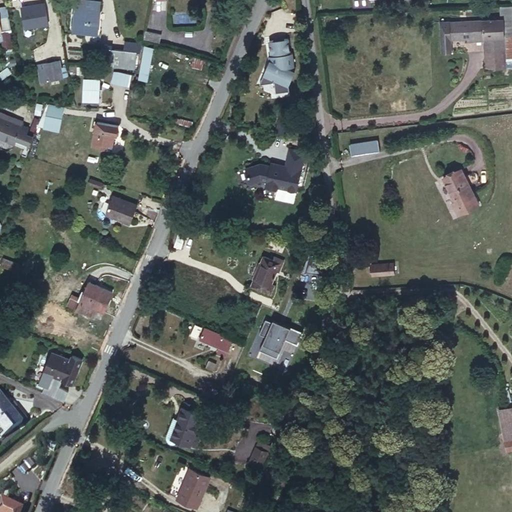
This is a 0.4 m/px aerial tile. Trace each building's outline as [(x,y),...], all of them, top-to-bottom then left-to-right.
[(92,29),(95,0),(75,0),(75,2),(72,1),(69,25),(92,29)] [(501,0),(503,14),(505,32),(503,32),(504,45),(506,63),(511,62),(511,18),(511,0),(501,0)] [(44,3),(22,7),(25,28),(48,24),(44,3)] [(442,47),(452,46),(451,36),(485,33),(486,47),(504,45),(503,32),(505,32),(503,14),(440,19),(442,47)] [(145,37),(160,40),(162,32),(146,29),(145,37)] [(268,58),(262,72),(272,77),(273,80),(274,91),(288,90),(287,84),(293,70),(291,52),(289,52),(287,37),(268,39),(270,60),(268,58)] [(110,61),(135,64),(136,51),(140,52),(141,43),(125,42),(124,50),(111,48),(110,61)] [(504,45),(486,47),(488,64),(506,63),(504,45)] [(150,47),(142,46),(136,77),(145,79),(150,47)] [(68,76),(66,67),(61,68),(59,61),(37,65),(39,75),(45,73),(47,81),(68,76)] [(130,85),(132,72),(113,69),(111,82),(130,85)] [(273,80),(272,77),(262,72),(258,82),(273,80)] [(83,76),(82,99),(100,100),(101,76),(83,76)] [(258,120),(263,101),(256,99),(251,118),(258,120)] [(59,113),(60,106),(45,104),(44,111),(59,113)] [(274,111),(273,130),(285,131),(286,112),(274,111)] [(0,137),(7,142),(19,122),(10,117),(9,120),(1,115),(0,114),(0,137)] [(114,129),(94,122),(87,141),(104,146),(106,137),(111,139),(114,129)] [(378,139),(349,143),(351,155),(380,151),(378,139)] [(274,166),(265,163),(250,167),(254,182),(265,179),(270,181),(269,186),(280,189),(281,186),(282,184),(300,189),(310,154),(294,149),(289,167),(281,165),(281,167),(274,166)] [(476,205),(457,167),(440,175),(453,201),(448,203),(455,216),(476,205)] [(105,181),(93,176),(91,181),(101,186),(105,181)] [(137,204),(112,194),(105,211),(130,221),(137,204)] [(283,274),(288,262),(278,257),(275,262),(264,257),(256,273),(261,275),(255,290),(272,299),(277,286),(272,284),(278,272),(283,274)] [(397,272),(396,262),(374,264),(375,275),(397,272)] [(75,306),(93,314),(97,307),(102,310),(112,289),(92,279),(86,291),(84,289),(75,306)] [(228,357),(233,345),(205,333),(200,345),(228,357)] [(70,359),(69,361),(51,352),(36,383),(42,386),(39,392),(62,403),(66,393),(54,385),(57,379),(59,380),(59,381),(70,385),(80,364),(70,359)] [(228,357),(220,354),(218,358),(226,362),(228,357)] [(20,426),(0,399),(0,436),(2,440),(20,426)] [(511,406),(498,409),(504,439),(511,437),(511,406)] [(211,419),(192,410),(187,423),(188,423),(181,440),(186,443),(199,448),(211,419)] [(188,423),(187,423),(182,421),(175,437),(174,440),(174,441),(175,443),(178,446),(182,447),(184,446),(186,443),(181,440),(188,423)] [(270,458),(258,453),(252,467),(264,472),(270,458)] [(198,510),(211,479),(191,470),(177,501),(198,510)] [(18,507),(2,500),(0,504),(0,511),(17,511),(16,511),(18,507)]
